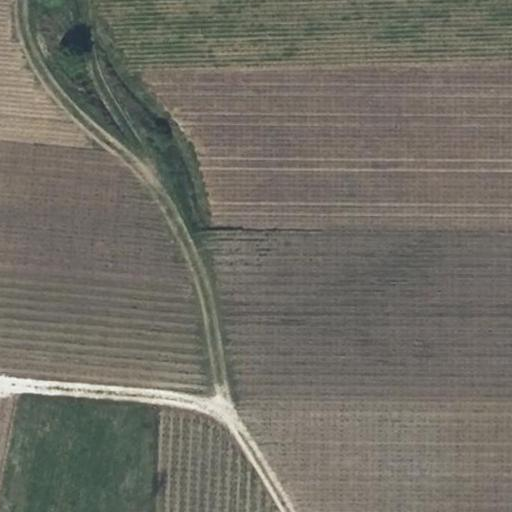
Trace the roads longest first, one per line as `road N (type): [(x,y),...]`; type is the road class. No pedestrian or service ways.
road 1 (track): [(14,0),(13,24),(60,113),(141,178),(206,283),(218,405)]
road 2 (track): [(292,511),(218,405),(0,386)]
